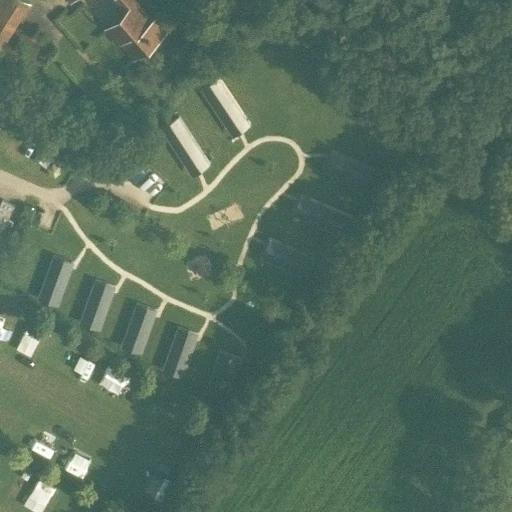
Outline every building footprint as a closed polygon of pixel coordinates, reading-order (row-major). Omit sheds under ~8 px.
[(13,25),(22,10),(25,12),(31,1),(29,0),(0,0),(0,48),(14,26),(13,25)] [(151,19),(134,0),(114,0),(125,11),(105,29),(118,43),(119,42),(133,58),(167,29),(156,16),(151,19)] [(186,25),(202,42),(218,27),(201,10),(186,25)] [(207,84),(236,136),(256,125),(227,73),(207,84)] [(215,165),(198,127),(176,136),(193,175),(215,165)] [(330,171),(384,189),(391,167),(337,149),(330,171)] [(308,191),(298,213),(335,229),(345,208),(308,191)] [(0,234),(5,223),(8,217),(14,204),(1,198),(0,201),(0,234)] [(318,279),(328,258),(275,235),(265,256),(318,279)] [(55,251),(42,298),(63,305),(77,258),(55,251)] [(83,319),(105,327),(121,283),(99,276),(83,319)] [(146,351),(163,308),(142,299),(124,343),(146,351)] [(166,368),(188,375),(204,330),(182,323),(166,368)] [(219,347),(209,390),(227,394),(238,351),(219,347)] [(163,391),(153,409),(171,419),(182,401),(163,391)] [(511,431),(503,444),(511,450),(511,431)] [(511,511),(511,468),(507,465),(482,504),(493,511),(511,511)] [(29,502),(45,511),(60,485),(44,475),(29,502)]
